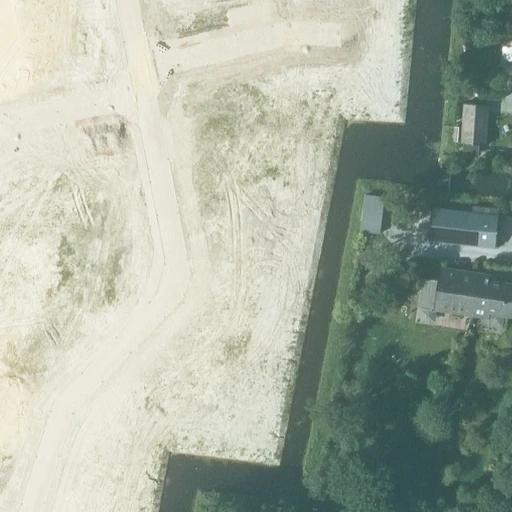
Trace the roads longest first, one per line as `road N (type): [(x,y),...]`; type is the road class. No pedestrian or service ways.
road 1 (residential): [(154,73),(184,253),(162,293),(55,410),(23,511)]
road 2 (residential): [(314,33),(224,47),(154,73)]
